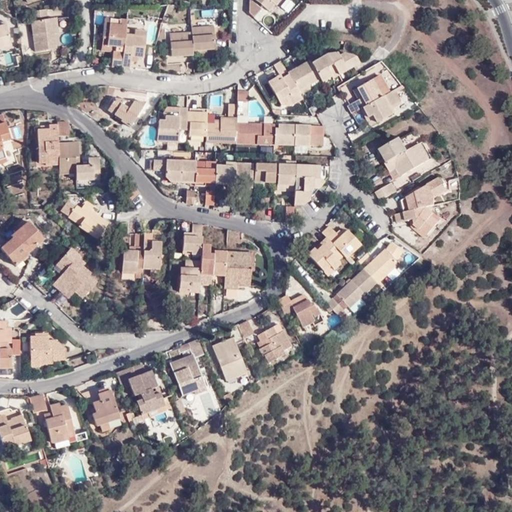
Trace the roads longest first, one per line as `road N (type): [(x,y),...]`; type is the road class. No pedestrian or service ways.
road 1 (unclassified): [(240,0),(251,52),(246,73),(227,84),(195,90),(90,81),(17,97)]
road 2 (unclassified): [(275,240),(168,211),(87,121),(17,97)]
road 3 (unclassified): [(153,347),(262,305),(280,278),(275,240)]
road 4 (unclassified): [(275,240),(350,194),(336,115)]
road 5 (unclassified): [(0,386),(41,387),(153,347)]
road 6 (unclassified): [(31,293),(97,345),(153,347)]
